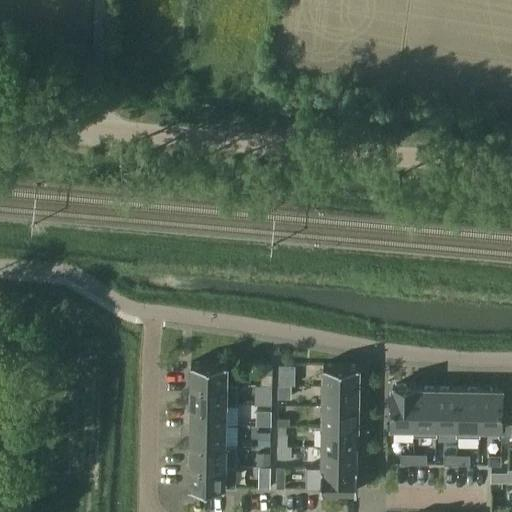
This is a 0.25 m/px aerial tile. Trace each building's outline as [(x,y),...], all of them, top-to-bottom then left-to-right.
[(191,362),(191,383),(227,384),(227,383),(227,373),(227,363),(191,362)] [(279,384),(295,385),(295,365),(279,364),(279,384)] [(323,364),(323,385),(359,386),(360,365),(359,365),(323,364)] [(260,372),(260,384),(272,385),(272,373),(260,372)] [(191,383),(191,404),(226,404),(226,405),(231,405),(236,405),(236,394),(236,383),(232,383),(227,383),(227,384),(191,383)] [(256,384),(255,404),(271,405),(272,385),(260,384),(256,384)] [(393,386),(392,429),(413,430),(415,430),(415,387),(416,387),(416,384),(395,384),(395,386),(393,386)] [(279,385),(278,397),(290,397),(291,385),(279,385)] [(323,385),(323,406),(359,406),(359,386),(323,385)] [(413,430),(413,435),(437,435),(437,430),(436,430),(437,387),(416,387),(415,387),(415,430),(413,430)] [(437,387),(436,430),(437,430),(457,431),(458,388),(437,387)] [(457,431),(456,435),(480,436),(480,431),(479,431),(479,388),(458,388),(457,431)] [(479,388),(479,431),(480,431),(502,431),(502,388),(479,388)] [(191,404),(191,424),(226,425),(226,415),(226,405),(226,404),(191,404)] [(323,406),(322,426),(358,427),(359,406),(323,406)] [(256,409),(256,425),(271,425),(271,410),(256,409)] [(290,417),(278,417),(278,425),(290,425),(290,417)] [(511,423),(502,423),(502,436),(511,436),(511,434),(511,423)] [(226,445),(226,444),(226,434),(226,425),(191,424),(191,444),(226,445)] [(322,426),(322,446),(357,447),(358,427),(322,426)] [(271,433),(258,432),(258,445),(270,446),(271,433)] [(286,434),(278,434),(278,446),(286,446),(286,434)] [(190,444),(190,465),(235,466),(235,455),(235,444),(226,444),(226,445),(191,444),(190,444)] [(278,446),(278,458),(286,458),(286,446),(278,446)] [(322,446),(322,467),(357,467),(357,466),(357,447),(322,446)] [(270,453),(257,453),(257,466),(270,466),(270,453)] [(401,453),(401,463),(414,463),(414,453),(401,453)] [(414,453),(414,463),(427,463),(427,453),(414,453)] [(444,454),(444,464),(457,464),(457,454),(444,454)] [(457,454),(457,464),(470,464),(470,454),(457,454)] [(488,454),(488,464),(501,465),(501,455),(488,454)] [(235,466),(190,465),(189,486),(225,486),(235,487),(235,466)] [(265,466),(260,466),(260,472),(260,477),(265,477),(270,477),(271,477),(271,466),(270,466),(265,466)] [(357,467),(322,467),(310,467),(309,487),(321,487),(321,489),(321,490),(323,490),(323,489),(355,490),(357,490),(358,467),(357,466),(357,467)] [(285,467),(277,467),(277,479),(285,479),(285,467)]
